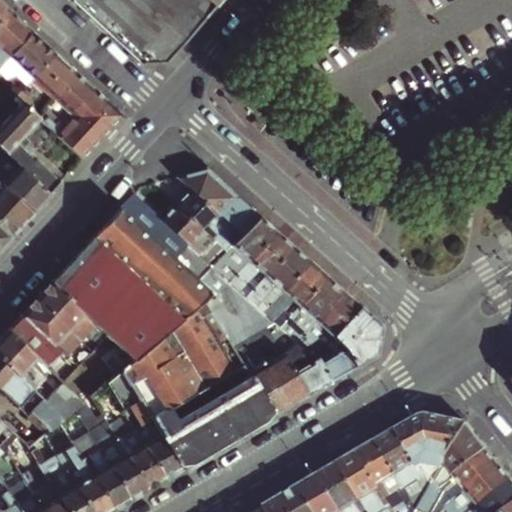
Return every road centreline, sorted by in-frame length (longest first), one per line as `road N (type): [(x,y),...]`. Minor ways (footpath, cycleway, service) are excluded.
road 1 (residential): [(432,335),(173,97)]
road 2 (residential): [(0,286),(160,111)]
road 3 (secondary): [(181,511),(361,407)]
road 4 (residential): [(160,111),(39,0)]
road 5 (residential): [(173,97),(260,0)]
